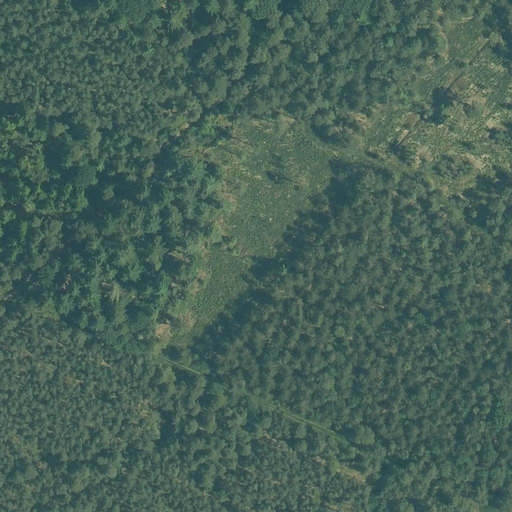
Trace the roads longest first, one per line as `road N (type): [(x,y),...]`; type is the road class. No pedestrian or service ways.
road 1 (track): [(511,246),(295,115),(212,97)]
road 2 (track): [(212,97),(6,297)]
road 3 (track): [(212,97),(309,0)]
